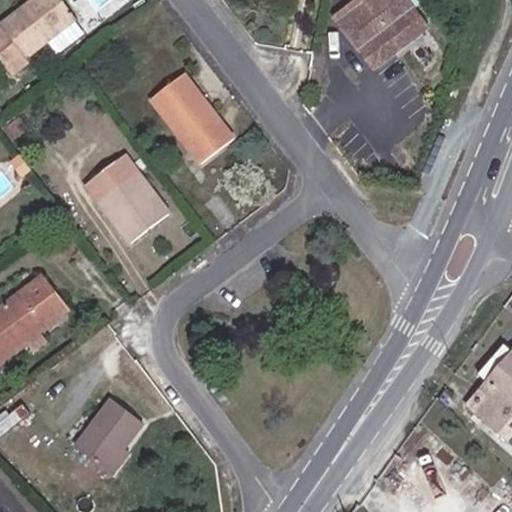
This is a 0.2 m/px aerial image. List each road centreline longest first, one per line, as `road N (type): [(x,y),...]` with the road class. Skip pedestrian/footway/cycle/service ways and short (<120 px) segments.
road 1 (residential): [(275,511),(170,370),(166,333),(198,288),(331,186)]
road 2 (secondary): [(430,310),(291,511)]
road 3 (residential): [(331,186),(184,0)]
road 4 (residential): [(331,186),(430,310)]
